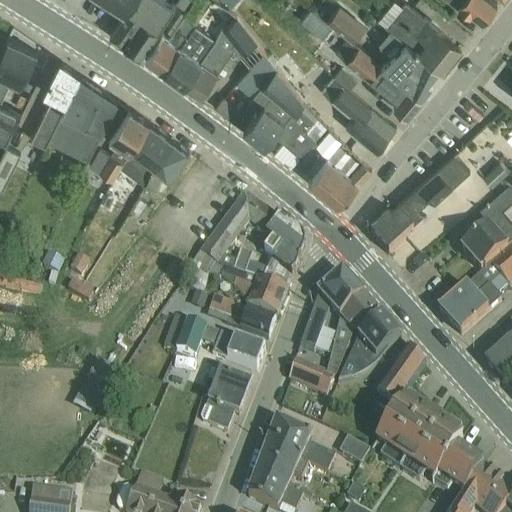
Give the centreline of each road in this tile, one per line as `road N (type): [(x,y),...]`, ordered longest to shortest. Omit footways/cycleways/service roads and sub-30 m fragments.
road 1 (secondary): [(337,234),(178,104),(15,0)]
road 2 (residential): [(221,511),(308,277),(337,234)]
road 3 (residential): [(511,14),(337,234)]
road 4 (secondary): [(337,234),(511,428)]
